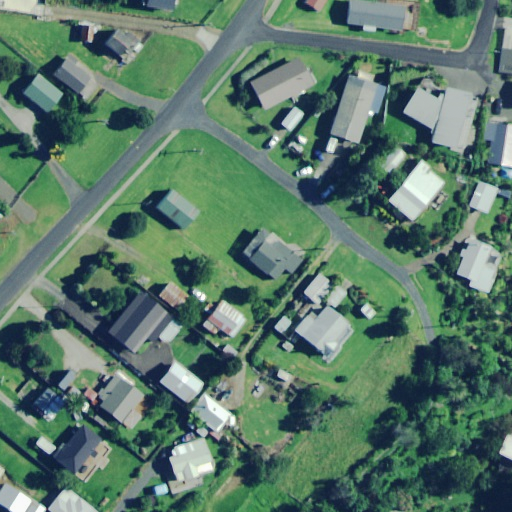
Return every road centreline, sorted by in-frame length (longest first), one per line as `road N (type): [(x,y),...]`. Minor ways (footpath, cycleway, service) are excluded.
road 1 (residential): [(180,105),(414,294)]
road 2 (residential): [(0,305),(180,105)]
road 3 (residential): [(241,31),(442,51),(457,37),(463,0)]
